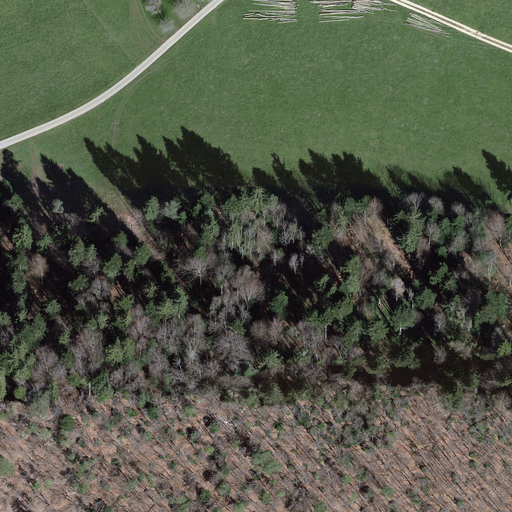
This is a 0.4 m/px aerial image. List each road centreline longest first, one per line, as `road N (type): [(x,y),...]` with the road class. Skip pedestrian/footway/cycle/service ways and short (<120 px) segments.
road 1 (unclassified): [(0,145),(116,88),(218,0)]
road 2 (track): [(399,0),(511,49)]
